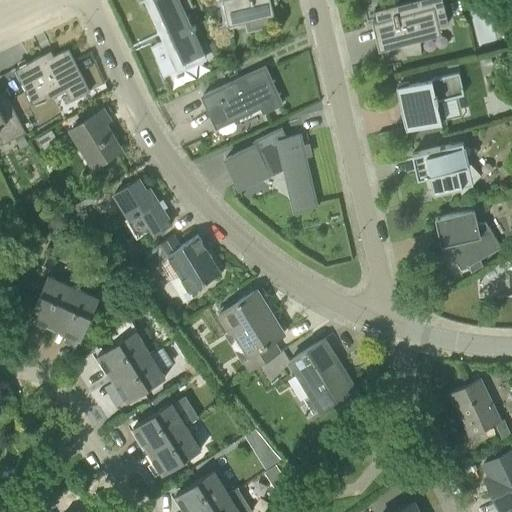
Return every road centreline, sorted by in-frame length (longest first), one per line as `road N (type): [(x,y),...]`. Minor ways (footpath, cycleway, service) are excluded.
road 1 (residential): [(390,323),(302,286),(208,212),(160,149),(90,0)]
road 2 (residential): [(390,323),(314,0)]
road 3 (residential): [(136,511),(60,386),(0,362)]
road 4 (residential): [(453,511),(431,466),(390,323)]
road 5 (residential): [(511,348),(390,323)]
